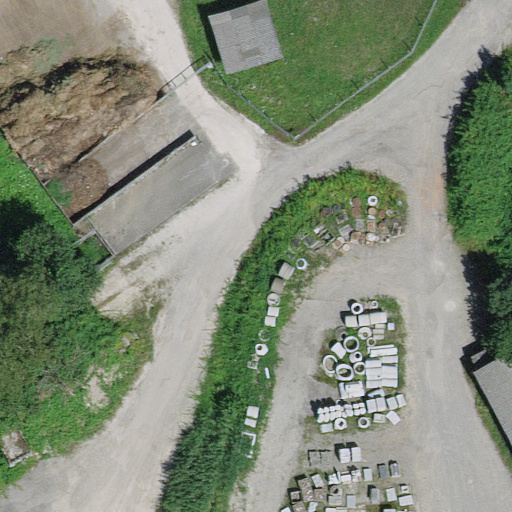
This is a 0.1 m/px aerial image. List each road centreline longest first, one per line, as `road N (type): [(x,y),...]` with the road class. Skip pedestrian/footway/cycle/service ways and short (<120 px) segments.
road 1 (track): [(504,0),(445,81),(428,200),(444,290),(460,511)]
road 2 (track): [(134,511),(173,461),(216,242),(278,188)]
road 3 (track): [(278,188),(123,0)]
road 4 (track): [(278,188),(341,132),(445,81)]
